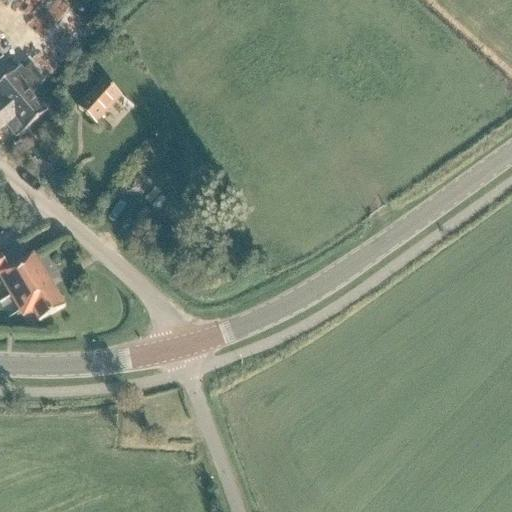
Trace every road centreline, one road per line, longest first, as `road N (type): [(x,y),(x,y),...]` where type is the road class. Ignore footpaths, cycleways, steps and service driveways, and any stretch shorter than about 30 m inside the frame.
road 1 (tertiary): [(178,349),(260,319),(327,281),(511,150)]
road 2 (unclassified): [(178,349),(144,290),(0,169)]
road 3 (tertiary): [(0,365),(80,366),(178,349)]
road 4 (unclassified): [(236,511),(178,349)]
